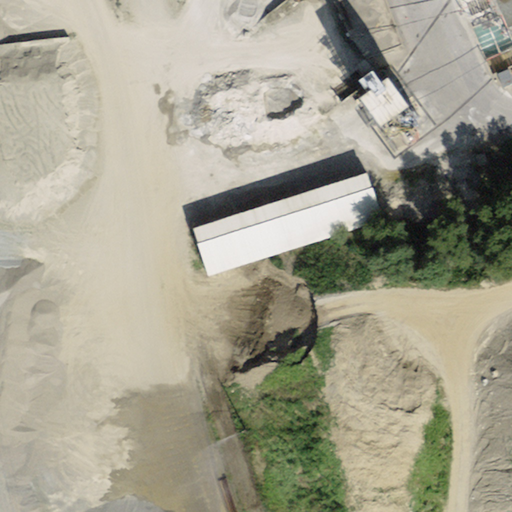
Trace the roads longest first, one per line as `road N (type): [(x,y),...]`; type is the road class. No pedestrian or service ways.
road 1 (unknown): [(217,511),(126,177),(89,0)]
road 2 (unknown): [(471,511),(487,359),(511,309)]
